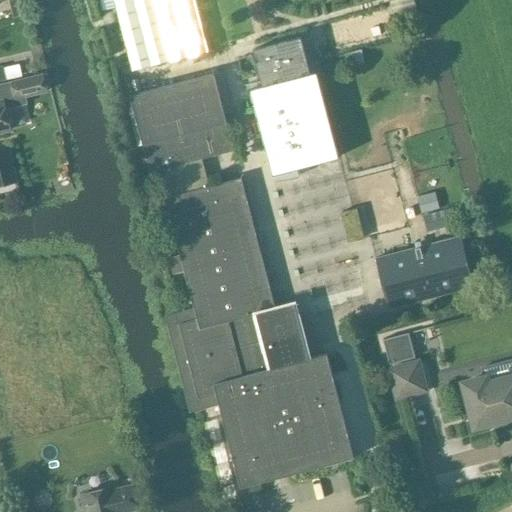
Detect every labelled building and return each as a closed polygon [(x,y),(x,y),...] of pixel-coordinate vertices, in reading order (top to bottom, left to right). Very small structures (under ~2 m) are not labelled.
[(23,0),(9,0),(13,17),(27,14),(23,0)] [(114,0),(131,71),(206,53),(193,0),(114,0)] [(296,40),(250,52),(259,87),(305,75),(296,40)] [(259,87),(250,89),(273,174),(339,158),(317,71),(305,75),(259,87)] [(16,98),(47,91),(43,74),(12,81),(16,98)] [(150,172),(234,151),(214,74),(130,96),(150,172)] [(0,131),(11,129),(6,109),(28,104),(26,96),(16,98),(12,81),(0,84),(0,131)] [(0,184),(16,181),(8,150),(0,151),(0,184)] [(189,191),(165,197),(180,254),(168,257),(173,274),(184,272),(193,307),(167,314),(165,315),(190,411),(193,410),(200,409),(219,404),(240,487),(249,485),(270,479),(286,475),(353,457),(332,374),(326,354),(308,359),(293,303),(275,308),(240,177),(210,185),(208,186),(189,191)] [(447,209),(431,213),(435,229),(455,224),(451,208),(447,209)] [(388,308),(447,293),(474,286),(461,236),(375,258),(388,308)] [(408,332),(383,339),(389,363),(414,356),(408,332)] [(483,378),(463,383),(475,425),(495,420),(495,423),(507,420),(507,417),(511,415),(511,358),(480,367),(483,378)] [(417,363),(391,370),(398,396),(424,389),(417,363)] [(216,419),(204,422),(226,508),(239,505),(216,419)] [(112,487),(81,495),(84,511),(127,511),(136,510),(130,486),(113,490),(112,487)]
